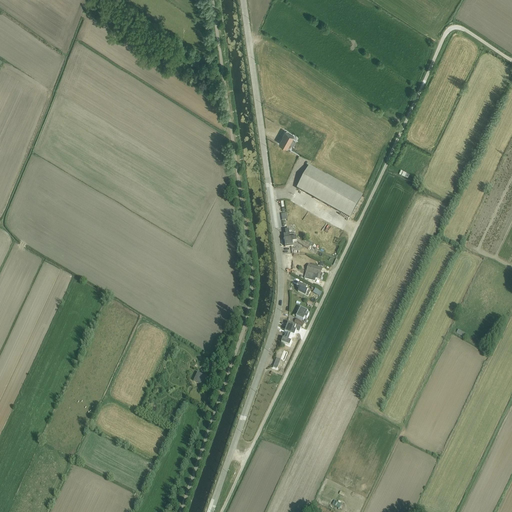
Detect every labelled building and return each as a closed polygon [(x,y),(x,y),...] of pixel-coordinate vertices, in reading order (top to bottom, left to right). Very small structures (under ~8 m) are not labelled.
[(188,53),(185,59),(192,63),(196,58),(188,53)] [(284,136),(279,143),(287,148),(294,136),(285,131),(283,135),(284,136)] [(361,196),(327,177),(309,167),(297,189),(349,217),(361,196)] [(401,171),(399,175),(408,179),(410,176),(401,171)] [(349,217),(297,189),(350,219),(363,196),(327,176),(327,177),(361,196),(349,217)] [(284,239),(296,238),(296,234),(290,234),(289,230),(285,231),(286,235),(284,235),(284,236),(283,236),(283,238),(284,239)] [(296,238),(284,239),(285,247),(293,246),(293,242),(297,242),(302,245),(308,249),(310,246),(303,242),(296,238)] [(309,265),(305,279),(315,282),(316,278),(319,280),(322,269),(309,265)] [(299,283),(297,287),(300,288),(298,292),(308,297),(310,292),(306,290),(307,287),(299,283)] [(301,308),(296,317),(303,321),(305,318),(307,319),(309,314),(308,313),(307,313),(308,312),(301,308)] [(297,319),(294,323),(304,329),(306,325),(297,319)] [(289,324),(285,332),(292,335),(293,333),(296,334),(297,329),(300,330),(301,328),(296,326),(295,326),(289,324)] [(458,330),(456,333),(465,338),(467,335),(458,330)] [(192,356),(194,352),(184,348),(182,352),(192,356)] [(197,373),(193,381),(195,382),(198,383),(204,386),(205,383),(204,383),(207,377),(203,375),(202,375),(197,373)] [(191,394),(189,398),(195,402),(198,397),(191,394)] [(162,416),(166,407),(162,405),(158,414),(162,416)]
